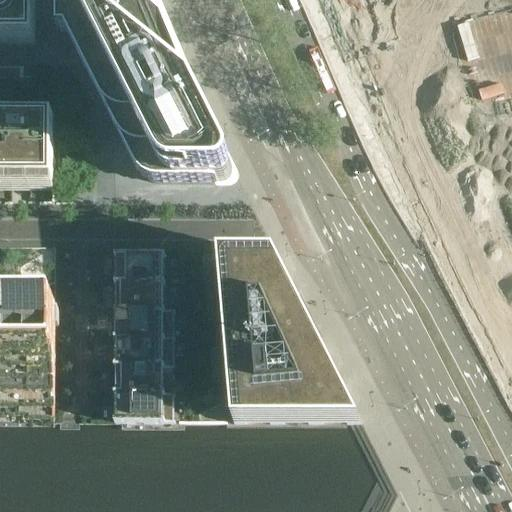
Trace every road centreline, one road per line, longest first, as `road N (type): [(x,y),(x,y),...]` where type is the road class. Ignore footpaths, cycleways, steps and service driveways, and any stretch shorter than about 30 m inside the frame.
road 1 (secondary): [(224,0),(296,157),(489,511)]
road 2 (secondary): [(511,443),(380,203),(291,0)]
road 3 (unknown): [(511,360),(333,0)]
road 4 (residential): [(258,229),(0,230)]
